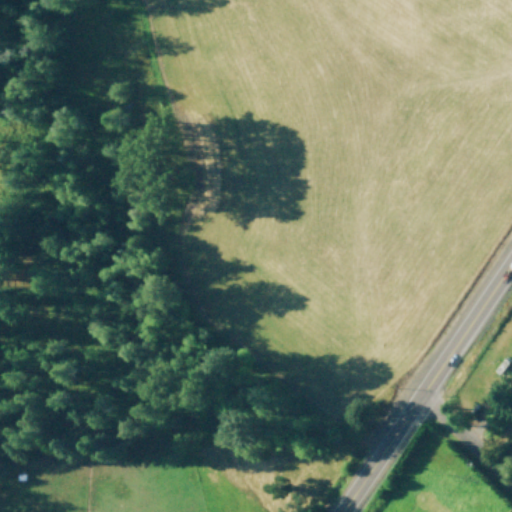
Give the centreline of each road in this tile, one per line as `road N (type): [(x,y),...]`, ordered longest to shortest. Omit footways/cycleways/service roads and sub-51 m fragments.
road 1 (secondary): [(338,511),(511,254)]
road 2 (residential): [(419,392),(511,488)]
